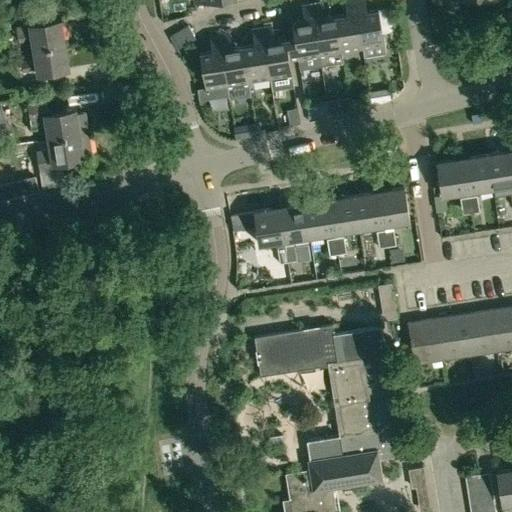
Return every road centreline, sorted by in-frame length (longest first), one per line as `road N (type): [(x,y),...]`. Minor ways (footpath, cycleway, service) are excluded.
road 1 (residential): [(214,511),(190,375),(220,284),(203,170)]
road 2 (residential): [(203,170),(411,108)]
road 3 (unclassified): [(0,219),(203,170)]
road 4 (residential): [(203,170),(131,0)]
road 5 (residential): [(440,275),(411,108)]
road 6 (residential): [(456,511),(445,444),(511,433)]
